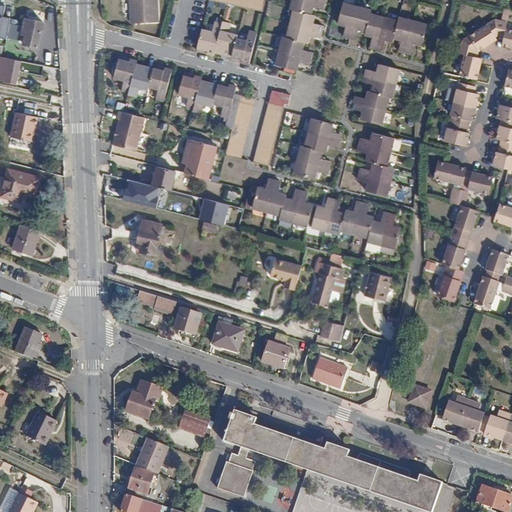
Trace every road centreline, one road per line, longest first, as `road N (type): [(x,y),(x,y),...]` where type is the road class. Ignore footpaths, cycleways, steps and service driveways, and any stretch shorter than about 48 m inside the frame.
road 1 (tertiary): [(511,470),(91,327)]
road 2 (track): [(378,427),(416,267),(416,116),(446,0)]
road 3 (tertiary): [(79,33),(91,313)]
road 4 (tertiary): [(91,327),(95,511)]
